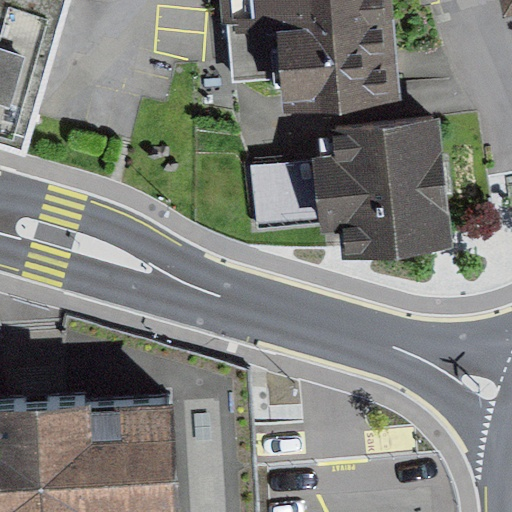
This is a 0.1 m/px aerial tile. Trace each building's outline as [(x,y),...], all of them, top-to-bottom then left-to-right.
[(0,0),(0,136),(21,142),(62,0),(0,0)] [(222,0),(223,12),(229,12),(372,0),(222,0)] [(391,0),(372,0),(229,12),(233,71),(283,67),(285,90),(400,81),(391,0)] [(315,153),(252,160),(258,221),(344,212),(347,241),(456,230),(442,98),(331,109),(333,135),(313,137),(315,153)] [(0,511),(177,511),(172,378),(93,381),(92,371),(35,371),(0,373),(0,511)]
